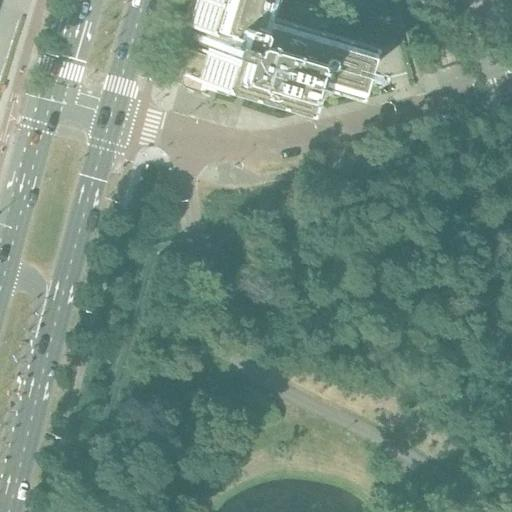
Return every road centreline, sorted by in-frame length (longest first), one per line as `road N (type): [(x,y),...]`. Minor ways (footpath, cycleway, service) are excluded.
road 1 (residential): [(111,115),(260,148),(511,86)]
road 2 (secondary): [(10,511),(111,115)]
road 3 (secondary): [(53,99),(0,290)]
